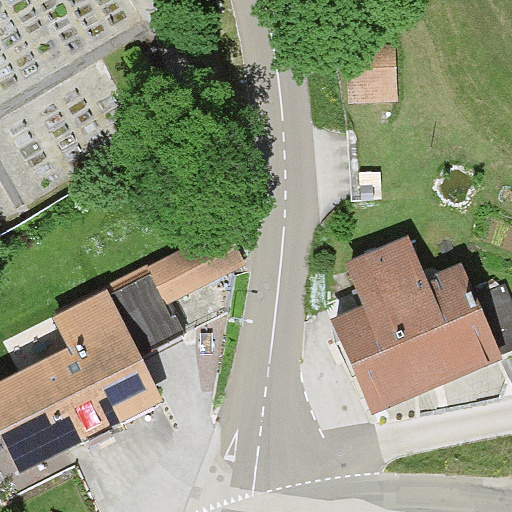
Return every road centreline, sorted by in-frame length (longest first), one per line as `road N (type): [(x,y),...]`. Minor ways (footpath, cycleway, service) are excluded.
road 1 (tertiary): [(260,459),(283,144),(265,0)]
road 2 (unclassified): [(511,417),(365,455),(260,459)]
